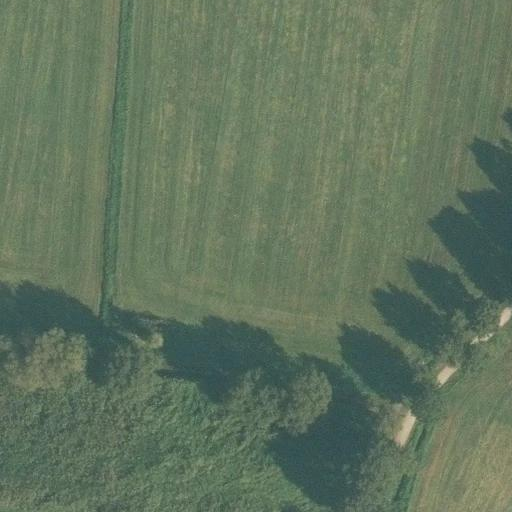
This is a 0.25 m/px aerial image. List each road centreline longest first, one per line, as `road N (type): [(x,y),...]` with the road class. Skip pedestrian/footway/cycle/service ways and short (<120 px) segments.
road 1 (track): [(405,419),(376,405),(0,342)]
road 2 (track): [(368,511),(405,419),(511,308)]
